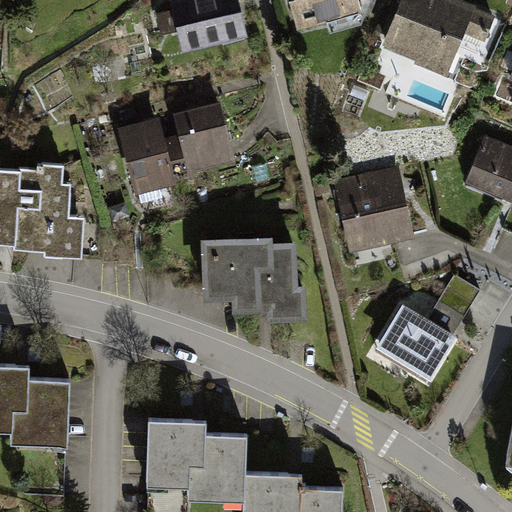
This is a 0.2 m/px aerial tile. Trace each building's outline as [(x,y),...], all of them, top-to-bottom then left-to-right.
[(169,0),(182,50),(246,34),(237,0),(169,0)] [(292,0),(299,26),(358,10),(355,0),(292,0)] [(499,25),(443,0),(402,0),(379,53),(446,82),(463,42),(487,52),(499,25)] [(170,120),(175,138),(182,165),(186,181),(236,168),(221,108),(170,120)] [(115,132),(135,206),(176,195),(169,169),(182,165),(175,138),(160,142),(154,122),(115,132)] [(511,152),(486,142),(466,188),(511,207),(511,152)] [(0,253),(9,254),(9,260),(39,261),(38,266),(78,268),(80,224),(69,224),(71,188),(62,188),(63,168),(38,167),(38,176),(0,174),(0,253)] [(401,179),(335,190),(347,261),(413,250),(401,179)] [(267,243),(198,246),(200,307),(226,306),(226,319),(261,318),(262,327),(302,326),(301,292),(292,292),(290,248),(267,249),(267,243)] [(404,313),(377,359),(425,388),(481,296),(455,281),(427,327),(404,313)] [(0,441),(6,442),(5,458),(68,461),(71,387),(29,385),(30,373),(0,371),(0,441)] [(204,423),(149,421),(147,481),(190,482),(190,495),(245,497),(244,511),(341,511),(342,491),(300,489),(300,478),(244,476),(245,439),(203,438),(204,423)]
